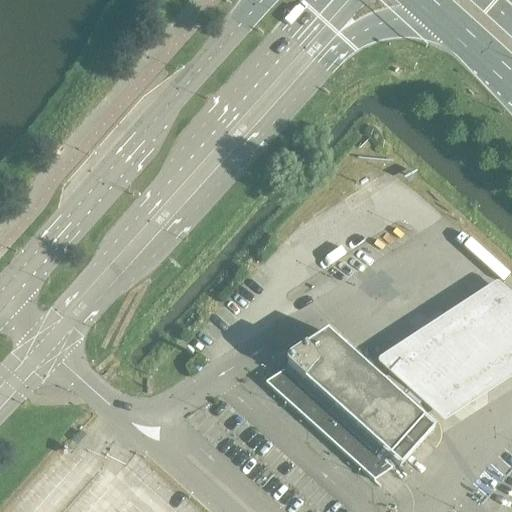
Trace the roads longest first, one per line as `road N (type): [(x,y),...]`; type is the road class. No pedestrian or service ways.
road 1 (tertiary): [(0,398),(287,67)]
road 2 (tertiary): [(260,0),(0,294)]
road 3 (trunk): [(287,67),(391,20),(456,27)]
